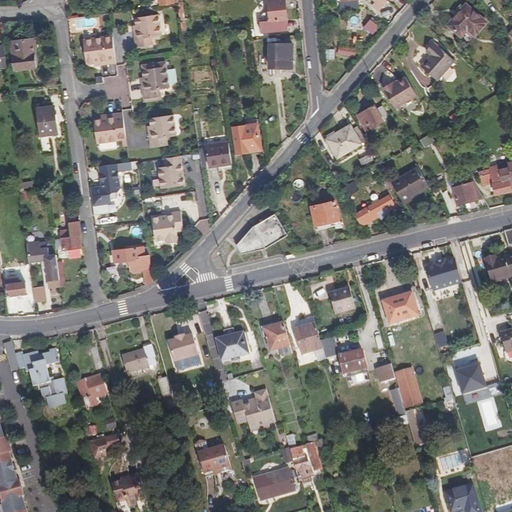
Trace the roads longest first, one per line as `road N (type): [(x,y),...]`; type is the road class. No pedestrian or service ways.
road 1 (unclassified): [(209,287),(511,216)]
road 2 (residential): [(101,313),(71,96)]
road 3 (residential): [(200,254),(318,115)]
road 4 (residential): [(318,115),(420,0)]
